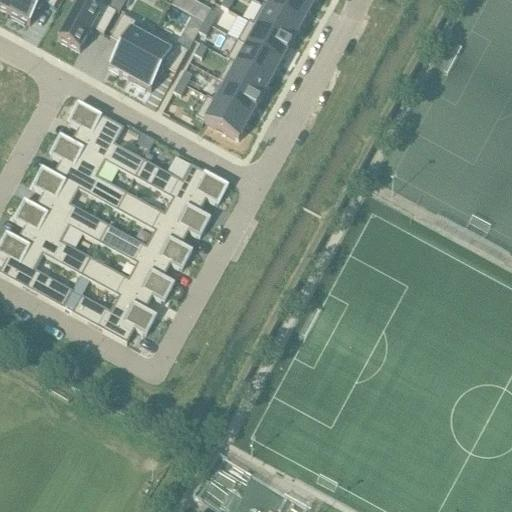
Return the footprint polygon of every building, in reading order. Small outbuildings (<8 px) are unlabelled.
[(0,0),(0,11),(8,16),(17,0),(0,0)] [(17,0),(8,16),(12,18),(11,20),(24,27),(25,25),(30,28),(43,4),(54,10),(59,0),(17,0)] [(64,30),(57,43),(79,55),(92,31),(103,38),(116,15),(88,0),(80,0),(74,12),(71,17),(69,16),(61,29),(64,30)] [(227,0),(225,0),(220,10),(228,14),(233,3),(227,0)] [(263,7),(262,8),(301,29),(311,11),(292,0),(272,0),(267,9),(263,7)] [(292,0),(311,11),(317,0),(292,0)] [(196,5),(189,17),(203,25),(209,14),(210,13),(196,5)] [(248,24),(248,25),(291,48),(301,29),(262,8),(252,26),(248,24)] [(209,14),(203,25),(211,29),(217,18),(209,14)] [(121,47),(108,71),(129,83),(155,36),(154,36),(152,40),(133,30),(135,26),(122,18),(110,41),(121,47)] [(203,25),(198,36),(205,40),(211,29),(203,25)] [(248,25),(237,44),(280,67),(286,57),(291,48),(248,25)] [(155,36),(129,83),(132,84),(131,86),(144,94),(146,92),(151,94),(164,71),(175,77),(183,62),(187,54),(155,36)] [(229,63),(229,64),(270,86),(280,67),(237,44),(245,49),(241,57),(236,66),(229,63)] [(199,48),(193,58),(201,62),(207,52),(199,48)] [(229,64),(218,83),(259,105),(269,87),(270,86),(229,64)] [(185,75),(179,85),(186,89),(192,79),(185,75)] [(206,99),(206,100),(249,124),(259,105),(218,83),(218,84),(224,87),(215,104),(212,102),(206,99)] [(179,85),(173,96),(180,100),(186,89),(179,85)] [(206,100),(195,120),(221,135),(238,144),(240,140),(249,124),(206,100)] [(77,106),(66,126),(78,132),(71,145),(70,146),(96,161),(105,165),(105,166),(134,182),(144,164),(114,148),(123,132),(81,108),(77,106)] [(59,139),(49,158),(60,164),(53,178),(52,179),(79,193),(78,194),(116,215),(126,197),(96,181),(105,166),(105,165),(96,161),(70,146),(71,145),(59,139)] [(144,164),(134,182),(172,203),(172,202),(198,217),(199,216),(206,203),(218,209),(228,189),(191,169),(181,185),(144,164)] [(41,171),(31,191),(42,197),(35,210),(34,211),(61,226),(69,230),(69,231),(75,234),(98,247),(108,230),(70,209),(78,194),(79,193),(52,179),(53,178),(41,171)] [(126,197),(116,215),(154,235),(180,249),(181,248),(188,235),(200,241),(210,222),(199,216),(198,217),(172,202),(172,203),(164,218),(126,197)] [(23,204),(13,223),(24,230),(17,243),(16,244),(43,258),(42,259),(80,280),(90,262),(61,246),(69,231),(69,230),(61,226),(34,211),(35,210),(23,204)] [(108,230),(98,247),(136,267),(162,282),(163,281),(170,268),(182,274),(192,255),(181,248),(180,249),(154,235),(146,250),(108,230)] [(5,237),(0,246),(0,258),(6,262),(0,273),(0,277),(62,312),(72,295),(34,274),(42,259),(43,258),(16,244),(17,243),(5,237)] [(90,262),(80,280),(118,300),(145,315),(145,314),(152,300),(164,307),(175,287),(163,281),(162,282),(136,267),(128,283),(90,262)] [(81,300),(71,317),(126,348),(134,333),(146,339),(157,320),(145,314),(145,315),(118,300),(110,315),(81,300)]
